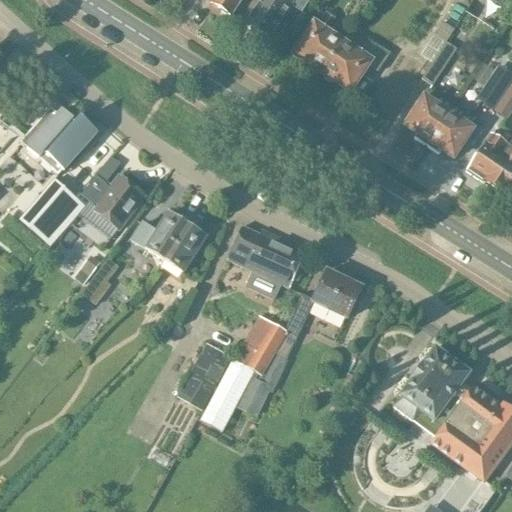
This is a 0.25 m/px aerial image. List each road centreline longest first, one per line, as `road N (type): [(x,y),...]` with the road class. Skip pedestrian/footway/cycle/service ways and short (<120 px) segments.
road 1 (residential): [(511,362),(138,135),(0,16)]
road 2 (tertiary): [(511,269),(82,0)]
